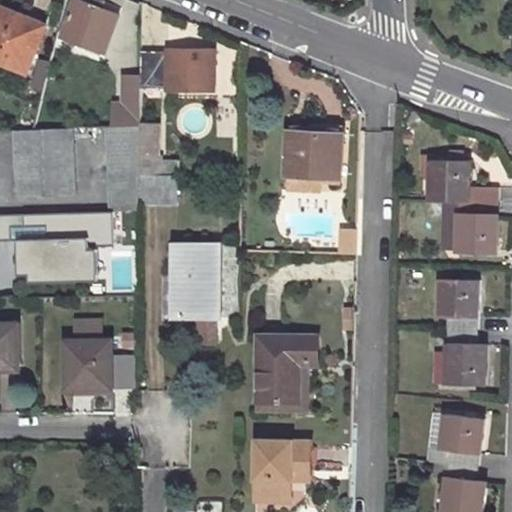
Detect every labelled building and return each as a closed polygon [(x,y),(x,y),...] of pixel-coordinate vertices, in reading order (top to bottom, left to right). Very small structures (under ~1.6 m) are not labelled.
[(511,0),(485,0),(485,5),(475,5),(474,26),(459,26),(458,58),(511,61),(511,0)] [(78,1),(64,38),(106,55),(121,16),(78,1)] [(2,9),(0,13),(0,61),(31,74),(48,28),(2,9)] [(143,56),(142,90),(172,90),(171,93),(219,92),(218,50),(171,52),(171,55),(143,56)] [(42,101),(41,107),(35,128),(52,128),(58,105),(42,101)] [(142,122),(142,125),(141,173),(164,173),(164,122),(142,122)] [(142,125),(112,126),(112,213),(141,212),(141,193),(141,173),(142,125)] [(80,127),(22,129),(22,196),(80,195),(80,127)] [(275,127),(274,177),(276,176),(307,177),(339,178),(340,127),(275,127)] [(422,180),(432,180),(431,161),(435,161),(435,155),(422,155),(422,180)] [(427,196),(427,201),(438,201),(461,201),(492,201),(492,184),(472,184),(472,161),(435,161),(431,161),(432,180),(432,196),(427,196)] [(164,173),(141,173),(141,193),(180,193),(179,173),(164,173)] [(276,176),(276,190),(307,190),(307,177),(276,176)] [(437,246),(453,247),(453,213),(461,214),(461,201),(438,201),(437,246)] [(492,201),(461,201),(461,214),(453,213),(453,247),(453,248),(494,248),(494,212),(492,212),(492,201)] [(223,217),(183,217),(183,252),(190,252),(190,291),(223,291),(223,217)] [(341,228),(343,253),(359,252),(357,226),(341,228)] [(447,317),(446,331),(477,332),(478,283),(440,281),(438,316),(447,317)] [(337,288),(337,313),(351,313),(352,288),(337,288)] [(435,315),(434,330),(446,331),(447,317),(438,316),(435,315)] [(14,325),(0,325),(0,370),(15,371),(14,325)] [(485,346),(476,345),(477,332),(446,331),(445,352),(444,381),(444,383),(483,385),(485,346)] [(120,335),(121,352),(136,352),(135,335),(120,335)] [(114,339),(66,341),(66,389),(113,389),(114,339)] [(264,343),(263,406),(302,406),(303,370),(313,369),(323,370),(324,344),(264,343)] [(435,351),(434,381),(444,381),(445,352),(435,351)] [(263,406),(263,416),(311,416),(313,369),(303,370),(302,406),(263,406)] [(436,413),(430,447),(441,449),(447,414),(436,413)] [(430,447),(427,462),(447,465),(476,470),(485,420),(447,414),(441,449),(430,447)] [(262,446),(260,506),(294,507),(295,475),(311,475),(312,447),(262,446)] [(477,511),(482,485),(474,484),(476,470),(447,465),(439,511),(477,511)]
